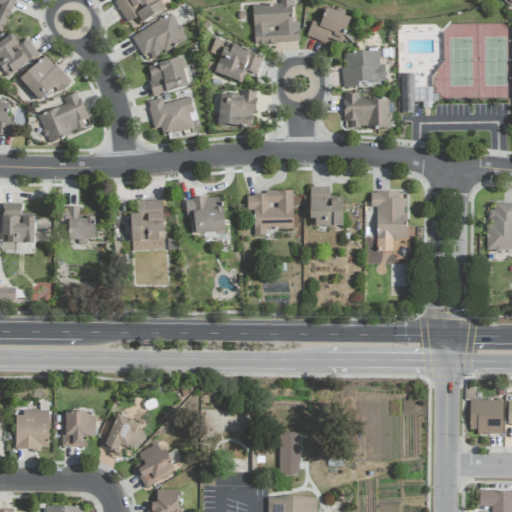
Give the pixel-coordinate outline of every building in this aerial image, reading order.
[(0,0),(0,31),(1,32),(15,0),(0,0)] [(164,10),(158,0),(118,0),(114,3),(127,25),(135,20),(139,25),(164,10)] [(253,45),(299,43),(298,23),(292,24),(290,0),(279,0),(279,5),(252,6),(253,45)] [(311,20),(306,37),(325,43),(326,39),(341,44),(349,17),(324,10),(320,23),(311,20)] [(130,37),(143,61),(185,40),(173,15),(130,37)] [(38,55),(26,39),(18,45),(10,34),(0,41),(0,69),(7,78),(38,55)] [(262,56),(224,43),(213,74),(240,83),(244,71),(255,75),(262,56)] [(357,83),(384,82),(383,65),(379,65),(379,52),(342,54),(344,89),(357,88),(357,83)] [(70,83),(45,56),(19,81),(39,102),(54,88),(58,93),(70,83)] [(153,96),(192,86),(187,68),(182,69),(179,58),(145,67),(153,96)] [(401,114),(412,114),(413,103),(423,103),(423,108),(434,108),(435,94),(431,94),(431,88),(420,88),(420,75),(401,75),(401,114)] [(220,95),(217,125),(252,128),(255,92),(240,91),(239,97),(220,95)] [(37,116),(48,144),(90,127),(76,93),(62,99),(64,105),(37,116)] [(357,99),(357,94),(343,94),(343,122),(351,122),(351,128),(388,129),(389,99),(357,99)] [(162,104),(161,99),(147,102),(153,130),(160,128),(162,135),(197,128),(191,98),(162,104)] [(0,136),(12,137),(14,121),(6,120),(8,104),(0,103),(0,136)] [(310,227),(342,227),(341,197),(329,198),(328,187),(309,188),(310,227)] [(292,193),(245,193),(246,211),(253,211),(253,236),(264,236),(264,230),(292,230),(292,193)] [(225,232),(221,197),(184,201),(186,216),(192,215),(194,235),(225,232)] [(131,252),(163,251),(162,201),(136,202),(136,215),(130,215),(131,252)] [(511,203),(488,204),(487,250),(511,250),(511,203)] [(21,205),(1,204),(0,243),(34,244),(34,215),(21,214),(21,205)] [(94,240),(94,214),(80,214),(80,208),(65,207),(64,242),(86,242),(86,240),(94,240)] [(14,288),(0,288),(0,300),(15,300),(14,288)] [(502,434),(502,401),(469,400),(469,433),(502,434)] [(48,411),(22,411),(22,416),(14,416),(14,450),(47,450),(48,411)] [(84,448),(84,437),(95,437),(95,417),(85,417),(86,413),(62,413),(61,448),(84,448)] [(144,429),(116,415),(101,447),(129,460),(144,429)] [(298,433),(278,433),(278,477),(299,476),(298,433)] [(173,470),(164,450),(159,452),(156,446),(138,454),(142,463),(133,467),(143,489),(168,478),(165,473),(173,470)] [(145,511),(177,511),(176,491),(155,491),(156,503),(146,503),(145,511)] [(490,511),(510,511),(511,492),(478,492),(477,507),(491,507),(490,511)] [(265,511),(265,498),(318,498),(318,511),(265,511)]
